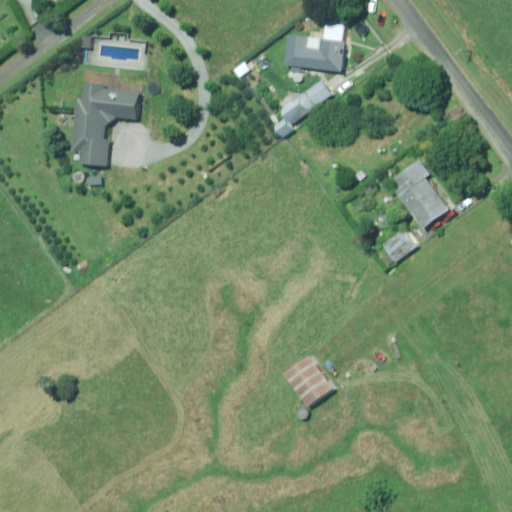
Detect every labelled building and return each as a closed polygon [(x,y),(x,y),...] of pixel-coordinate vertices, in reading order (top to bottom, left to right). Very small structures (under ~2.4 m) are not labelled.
[(348,43),(292,37),(289,66),(345,73),(348,43)] [(117,70),(84,66),(76,154),(77,154),(77,162),(82,163),(81,165),(91,166),(89,185),(107,187),(112,142),(108,141),(110,118),(140,121),(143,86),(115,83),(117,70)] [(286,111),(291,117),(278,128),(287,140),(301,130),(296,125),(336,95),(326,81),(286,111)] [(425,172),(400,191),(430,232),(455,213),(425,172)] [(422,247),(408,230),(387,246),(400,263),(422,247)] [(340,390),(315,357),(290,375),(315,408),(340,390)]
